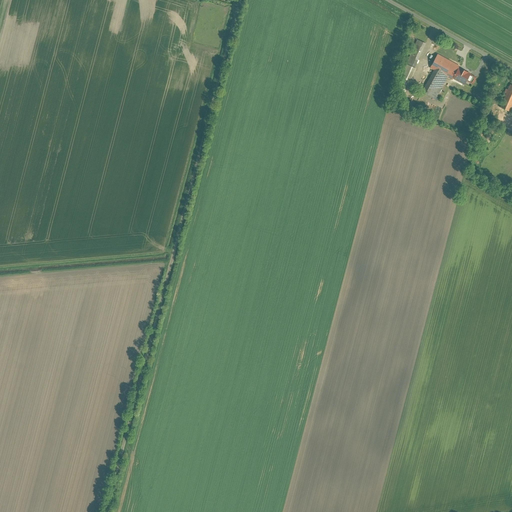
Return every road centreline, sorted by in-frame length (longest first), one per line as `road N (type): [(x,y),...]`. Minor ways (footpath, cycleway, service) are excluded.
road 1 (track): [(239,0),(105,511)]
road 2 (residential): [(387,0),(511,69)]
